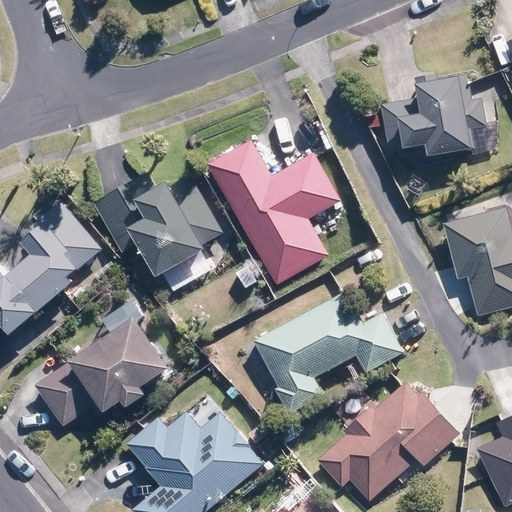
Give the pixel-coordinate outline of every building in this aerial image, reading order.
[(383,105),(391,152),(429,146),(432,157),(477,149),(474,130),(489,127),(484,98),(475,100),(471,75),(440,80),(439,74),(417,78),(420,98),(383,105)] [(254,140),(210,165),(279,284),(332,254),(312,219),(344,201),(316,152),(275,175),(254,140)] [(140,244),(161,278),(210,249),(207,244),(230,231),(196,174),(174,187),(171,182),(161,188),(151,172),(96,204),(124,253),(140,244)] [(72,277),(105,249),(64,201),(34,227),(38,233),(26,243),(35,255),(11,276),(0,263),(0,328),(4,325),(15,336),(77,282),(72,277)] [(469,277),(480,317),(511,308),(511,220),(509,208),(446,224),(460,279),(469,277)] [(349,291),(256,341),(282,387),(278,389),(292,415),(327,395),(317,377),(358,355),(369,374),(407,353),(385,313),(367,323),(349,291)] [(174,368),(139,317),(37,384),(66,426),(101,403),(108,413),(126,401),(130,408),(150,394),(145,387),(174,368)] [(420,395),(408,382),(377,409),(375,407),(348,430),(350,433),(321,459),(344,486),(353,478),(372,500),(420,461),(426,466),(463,433),(425,391),(420,395)] [(207,511),(267,464),(223,411),(203,428),(189,411),(170,426),(162,417),(129,444),(147,466),(163,486),(135,510),(136,511),(207,511)] [(479,449),(508,506),(511,504),(511,417),(499,424),(505,436),(479,449)] [(327,511),(312,496),(301,507),(293,500),(280,511),(270,511),(265,507),(260,511),(327,511)]
